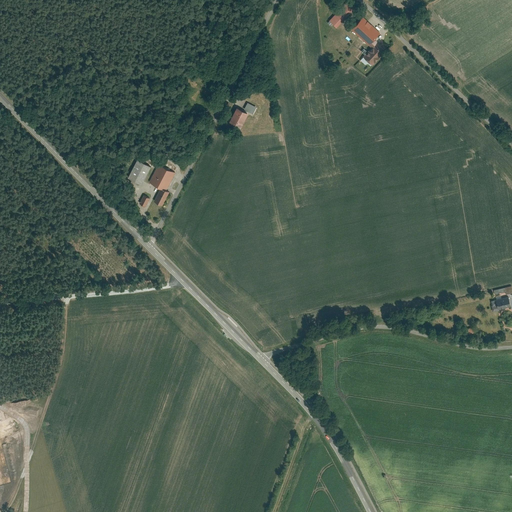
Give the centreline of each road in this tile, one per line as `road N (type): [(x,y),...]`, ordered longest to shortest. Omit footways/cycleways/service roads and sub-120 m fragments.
road 1 (unclassified): [(148,247),(279,0)]
road 2 (residential): [(259,358),(379,327),(467,347),(511,347)]
road 3 (secondary): [(148,247),(0,95)]
road 4 (unclassified): [(359,0),(511,144)]
road 5 (secondary): [(369,511),(330,438),(259,358)]
road 6 (track): [(185,284),(0,304)]
road 7 (secondary): [(259,358),(148,247)]
